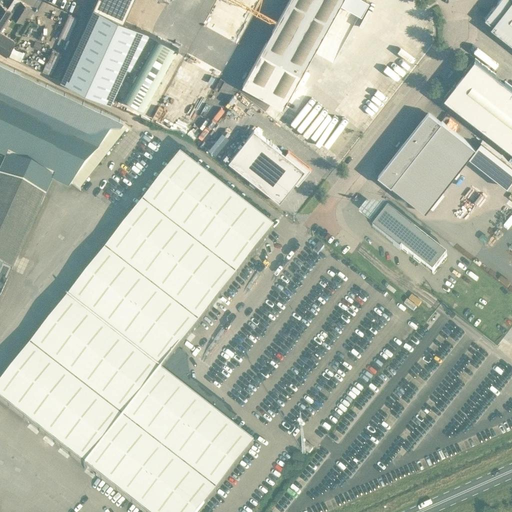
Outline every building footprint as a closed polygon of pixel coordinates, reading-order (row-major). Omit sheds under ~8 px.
[(22,22),(31,8),(21,1),(18,0),(13,0),(8,9),(11,11),(14,13),(12,16),(22,22)] [(150,31),(123,19),(131,0),(96,0),(61,79),(111,102),(128,66),(130,67),(150,31)] [(289,0),(243,84),(283,106),(342,0),(289,0)] [(493,28),(501,34),(511,42),(511,0),(499,0),(485,18),(494,25),(493,28)] [(0,28),(11,11),(8,9),(0,3),(0,28)] [(174,12),(132,69),(149,82),(192,25),(174,12)] [(16,39),(0,29),(0,51),(6,55),(16,39)] [(35,38),(32,44),(38,47),(41,41),(35,38)] [(452,103),(511,149),(511,86),(475,58),(444,97),(452,103)] [(0,293),(50,183),(53,177),(73,186),(123,121),(0,62),(0,151),(6,155),(4,160),(0,169),(0,293)] [(399,151),(381,174),(392,182),(391,184),(425,211),(469,156),(476,148),(441,120),(440,122),(429,113),(405,144),(402,141),(402,142),(405,144),(399,151),(397,149),(396,149),(399,151)] [(280,201),(290,188),(295,183),(298,185),(311,168),(288,150),(285,154),(254,129),(229,161),(280,201)] [(274,230),(196,170),(180,157),(0,385),(0,401),(141,511),(201,511),(254,445),(230,427),(236,418),(191,382),(187,359),(178,352),(210,312),(217,318),(262,261),(254,255),(274,230)] [(69,190),(76,195),(79,191),(73,186),(69,190)] [(367,224),(383,206),(370,196),(355,214),(367,224)] [(388,210),(372,230),(400,252),(401,250),(432,275),(447,256),(388,210)] [(255,334),(243,350),(274,374),(275,379),(277,376),(287,374),(280,384),(286,388),(296,376),(304,375),(308,377),(294,395),(301,400),(302,400),(301,395),(306,389),(309,391),(320,390),(330,378),(377,372),(405,336),(404,329),(414,316),(324,248),(293,288),(284,289),(255,327),(255,334)] [(276,413),(283,405),(261,387),(254,395),(276,413)] [(301,448),(308,454),(309,455),(313,450),(305,444),(301,448)]
